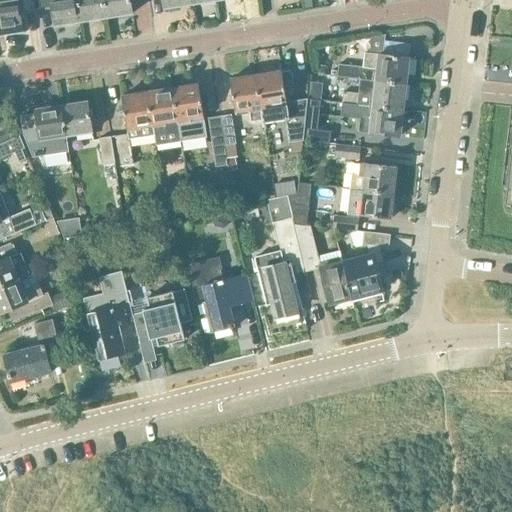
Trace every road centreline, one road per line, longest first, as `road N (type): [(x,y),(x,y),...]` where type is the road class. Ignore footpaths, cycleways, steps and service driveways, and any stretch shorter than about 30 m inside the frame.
road 1 (residential): [(0,71),(466,4)]
road 2 (tertiary): [(0,445),(426,340)]
road 3 (residential): [(433,269),(466,4)]
